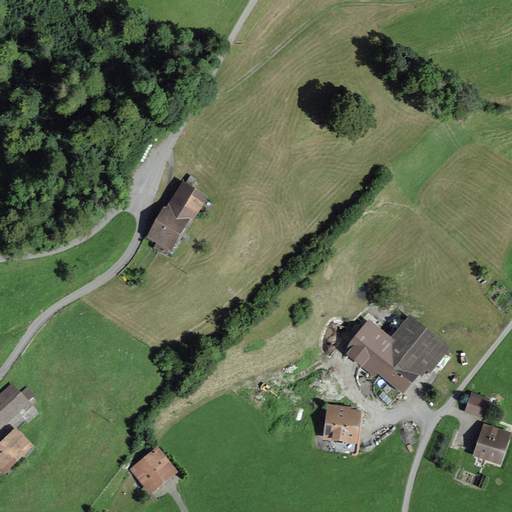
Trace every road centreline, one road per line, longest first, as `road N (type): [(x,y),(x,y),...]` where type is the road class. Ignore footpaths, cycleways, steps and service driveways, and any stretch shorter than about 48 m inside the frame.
road 1 (unclassified): [(0,375),(49,311),(130,253),(172,142),(255,0)]
road 2 (track): [(420,0),(328,7),(228,89),(194,106)]
